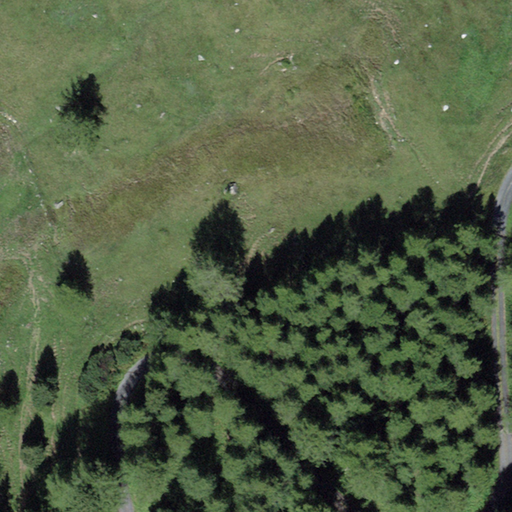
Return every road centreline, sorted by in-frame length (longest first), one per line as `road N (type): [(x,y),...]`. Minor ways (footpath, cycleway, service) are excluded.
road 1 (track): [(127,511),(118,415),(128,379),(175,353),(204,362),(356,511)]
road 2 (track): [(489,511),(505,459),(497,237),(511,180)]
